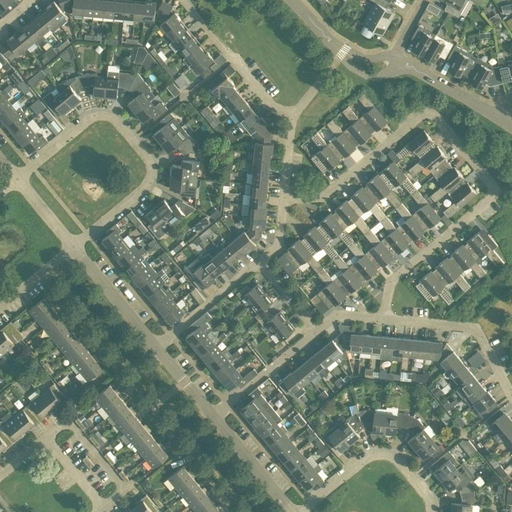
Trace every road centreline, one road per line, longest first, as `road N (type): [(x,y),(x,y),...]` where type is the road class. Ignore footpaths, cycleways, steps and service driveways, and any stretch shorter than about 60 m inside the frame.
road 1 (residential): [(379,316),(384,287),(495,191),(490,183),(431,116),(419,117),(319,198),(284,197)]
road 2 (residential): [(17,178),(96,115),(117,119),(149,156),(151,180),(73,246)]
road 3 (residential): [(301,511),(362,459),(381,454),(396,459),(431,511)]
road 4 (residential): [(511,398),(475,328),(379,316)]
road 5 (residential): [(289,118),(182,0)]
road 6 (residential): [(42,438),(65,418),(126,491),(104,509)]
road 7 (residential): [(156,347),(260,260)]
road 8 (residential): [(316,330),(214,417)]
road 9 (residential): [(156,347),(73,246)]
road 10 (residential): [(291,511),(214,417)]
